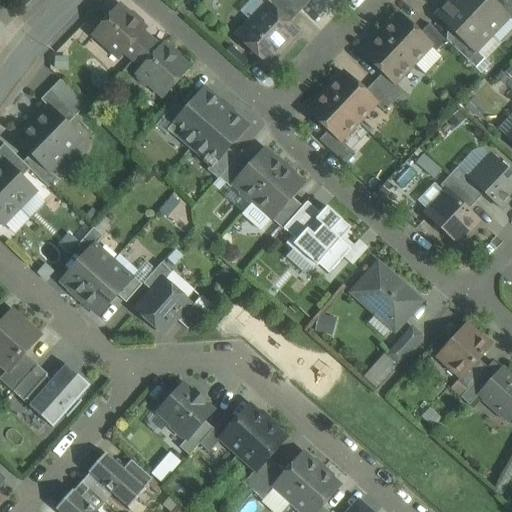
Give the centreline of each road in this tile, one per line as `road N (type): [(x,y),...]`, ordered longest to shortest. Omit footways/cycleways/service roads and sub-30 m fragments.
road 1 (residential): [(409,511),(234,358),(141,364)]
road 2 (residential): [(269,104),(291,140),(464,297)]
road 3 (residential): [(141,364),(18,511)]
road 4 (residential): [(141,364),(112,364),(0,262)]
road 5 (residential): [(146,0),(269,104)]
road 6 (residential): [(269,104),(372,0)]
